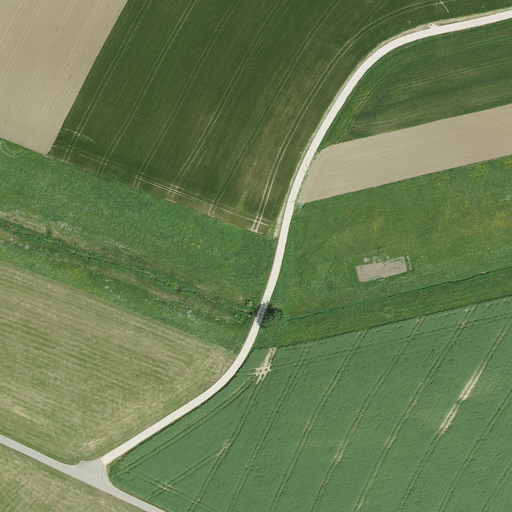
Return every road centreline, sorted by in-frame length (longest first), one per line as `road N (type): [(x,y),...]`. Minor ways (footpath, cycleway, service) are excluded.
road 1 (track): [(70,472),(102,462),(190,408),(234,371),(272,284),(299,178),(374,59),(399,42),(511,15)]
road 2 (track): [(0,439),(156,511)]
